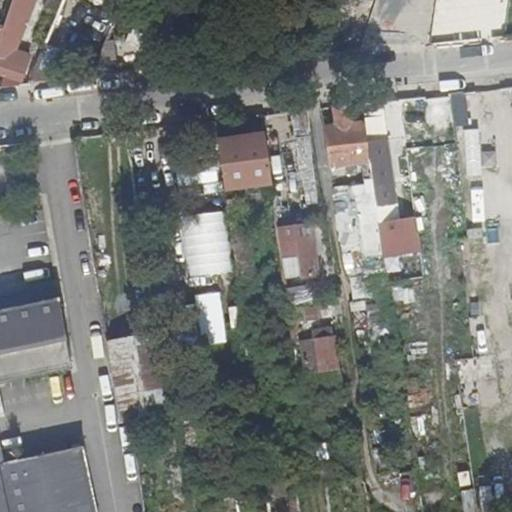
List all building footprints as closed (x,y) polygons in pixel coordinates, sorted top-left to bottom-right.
[(12,0),(9,11),(4,28),(0,40),(0,73),(4,75),(8,77),(20,80),(29,57),(30,58),(35,46),(32,45),(40,23),(34,21),(41,0),(12,0)] [(56,13),(61,0),(45,0),(43,7),(56,13)] [(74,52),(97,62),(106,41),(119,11),(99,2),(93,0),(89,0),(69,50),(74,52)] [(99,0),(99,2),(119,11),(124,0),(99,0)] [(93,71),(90,76),(119,73),(115,40),(106,41),(97,62),(93,69),(93,71)] [(47,43),(28,83),(90,76),(93,71),(73,66),(64,65),(55,66),(56,64),(54,63),(60,49),(47,43)] [(75,61),(93,69),(97,62),(74,52),(71,59),(75,61)] [(73,66),(93,71),(93,69),(75,61),(73,66)] [(18,85),(20,80),(8,77),(4,87),(18,85)] [(398,204),(385,102),(367,103),(379,187),(380,195),(380,198),(388,254),(424,249),(420,224),(401,228),(398,204)] [(354,122),(352,105),(335,107),(337,124),(326,126),(331,165),(370,160),(366,122),(354,122)] [(311,132),(308,111),(286,114),(289,135),(298,134),(311,132)] [(461,129),(468,174),(485,172),(478,127),(461,129)] [(152,129),(128,132),(130,145),(154,142),(152,129)] [(314,155),(311,132),(298,134),(301,157),(314,155)] [(227,188),(275,181),(267,133),(220,139),(227,188)] [(320,203),(314,158),(301,159),(307,205),(320,203)] [(175,168),(180,188),(215,179),(210,159),(175,168)] [(382,295),(369,181),(334,184),(347,299),(382,295)] [(241,197),(229,199),(231,218),(244,216),(241,197)] [(417,202),(398,204),(401,228),(420,224),(417,202)] [(224,208),(180,214),(188,277),(233,271),(224,208)] [(311,277),(317,276),(311,218),(281,222),(280,223),(292,306),(315,303),(311,277)] [(233,227),(244,301),(260,298),(250,225),(233,227)] [(0,511),(0,382),(74,369),(59,286),(34,291),(36,304),(0,311),(0,511)] [(141,330),(158,328),(152,288),(136,290),(141,330)] [(202,346),(227,343),(220,291),(196,294),(202,346)] [(317,306),(293,309),(294,323),(319,320),(317,306)] [(308,383),(303,384),(305,405),(331,402),(328,384),(341,382),(332,320),(314,322),(316,340),(302,341),(308,383)] [(158,328),(141,330),(109,336),(121,415),(170,406),(158,328)] [(421,422),(412,422),(414,441),(423,441),(421,422)] [(0,511),(97,511),(85,437),(22,450),(24,458),(0,462),(0,511)] [(394,468),(390,445),(377,448),(380,472),(394,468)] [(288,464),(268,468),(270,479),(290,476),(288,464)] [(274,481),(276,498),(298,494),(293,478),(274,481)] [(223,493),(225,511),(227,511),(237,511),(234,492),(223,493)] [(297,511),(295,496),(286,497),(288,511),(297,511)]
